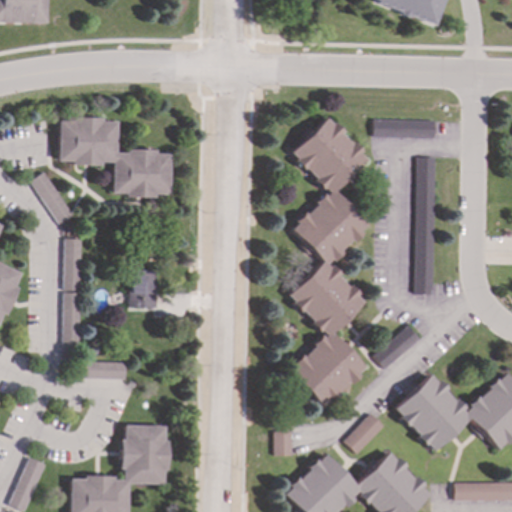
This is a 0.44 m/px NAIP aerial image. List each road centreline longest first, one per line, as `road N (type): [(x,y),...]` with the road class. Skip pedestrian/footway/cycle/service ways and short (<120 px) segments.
road 1 (residential): [(0,84),(129,69),(511,76)]
road 2 (tertiary): [(219,511),(230,0)]
road 3 (residential): [(511,331),(475,289),(478,76)]
